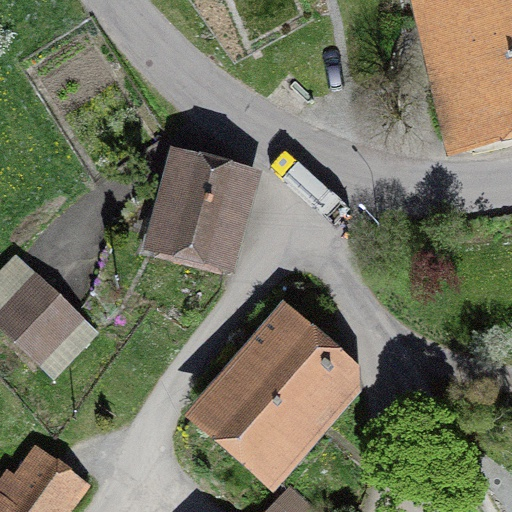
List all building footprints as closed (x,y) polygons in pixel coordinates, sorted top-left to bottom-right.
[(511,0),(411,0),(449,159),(511,143),(511,0)] [(256,172),(174,151),(147,255),(229,276),(256,172)] [(0,338),(46,385),(94,337),(19,263),(0,282),(0,338)] [(367,372),(285,304),(186,420),(268,489),(367,372)] [(67,511),(87,484),(33,445),(0,491),(0,511),(67,511)]
